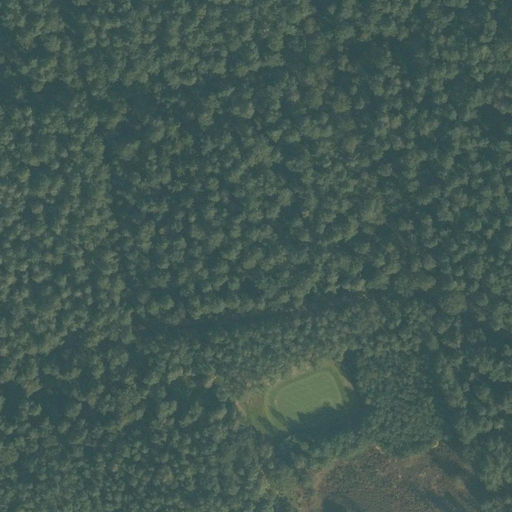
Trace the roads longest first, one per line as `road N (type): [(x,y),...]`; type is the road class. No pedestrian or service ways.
road 1 (track): [(0,353),(421,284)]
road 2 (track): [(332,48),(97,104)]
road 3 (track): [(511,109),(463,68),(442,17),(332,48)]
road 4 (track): [(332,48),(409,254)]
